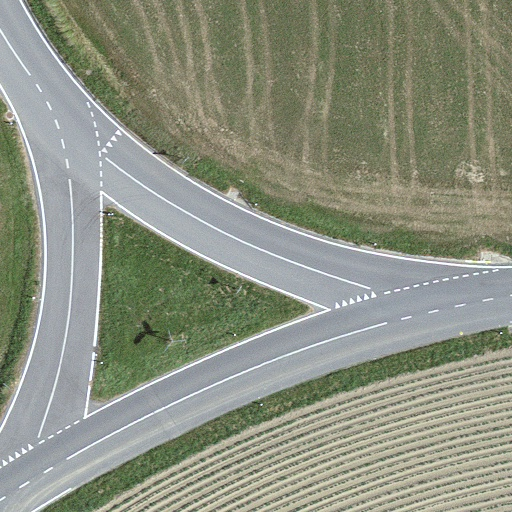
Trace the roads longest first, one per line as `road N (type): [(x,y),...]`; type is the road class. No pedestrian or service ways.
road 1 (secondary): [(449,307),(337,337),(217,383),(20,486)]
road 2 (tertiary): [(449,307),(358,285),(246,243),(165,200),(55,116)]
road 3 (tertiary): [(20,486),(57,379),(70,299),(71,199),(55,116)]
